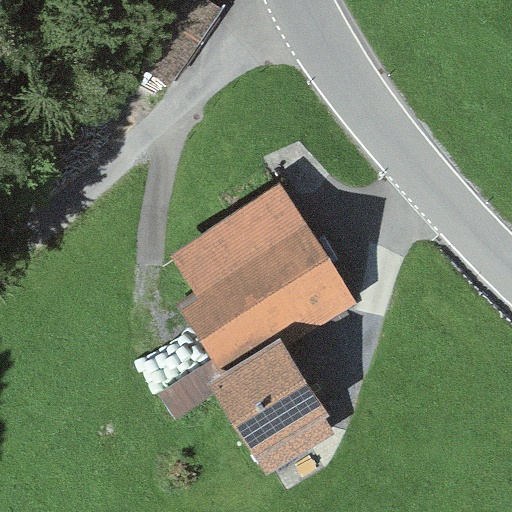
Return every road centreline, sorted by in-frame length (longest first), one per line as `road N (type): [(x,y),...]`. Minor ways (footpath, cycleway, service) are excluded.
road 1 (track): [(0,232),(120,158),(284,0)]
road 2 (tertiary): [(296,0),(383,136),(511,279)]
